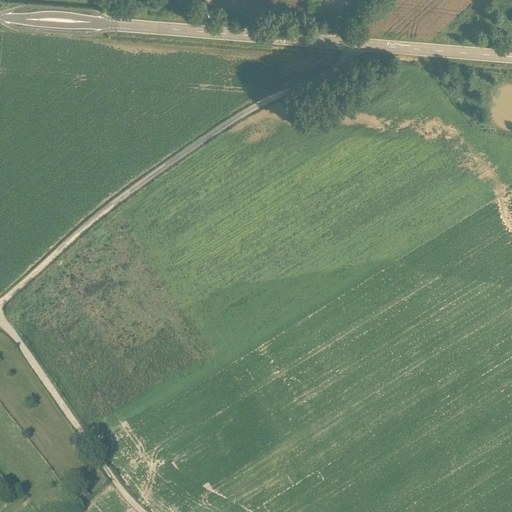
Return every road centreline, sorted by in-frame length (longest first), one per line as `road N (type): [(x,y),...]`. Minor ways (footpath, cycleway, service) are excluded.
road 1 (unclassified): [(352,44),(326,75),(254,107),(112,205),(0,305)]
road 2 (tertiary): [(352,44),(91,23)]
road 3 (track): [(0,313),(142,511)]
road 4 (tertiary): [(511,57),(352,44)]
